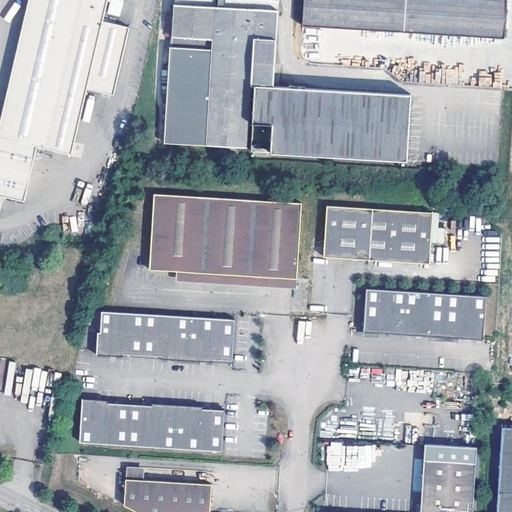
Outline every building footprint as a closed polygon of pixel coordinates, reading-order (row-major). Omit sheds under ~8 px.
[(28,0),(0,125),(0,210),(1,211),(5,195),(26,200),(39,145),(74,153),(92,78),(117,84),(130,27),(105,21),(109,0),(123,0),(125,0),(124,0),(28,0)] [(174,0),(174,4),(278,11),(278,0),(174,0)] [(304,0),(303,26),(506,39),(508,0),(304,0)] [(164,142),(249,148),(248,150),(408,157),(411,91),(274,84),(278,11),(174,4),(173,46),(170,46),(164,142)] [(371,49),(371,55),(386,56),(387,43),(397,44),(398,33),(366,31),(365,49),(371,49)] [(301,205),(153,196),(149,256),(177,258),(176,274),(271,278),(296,280),(301,205)] [(432,210),(326,205),(322,256),(429,262),(432,210)] [(148,272),(176,274),(177,258),(149,256),(148,272)] [(271,278),(176,274),(175,284),(295,290),(296,280),(271,278)] [(485,296),(365,288),(362,332),(482,340),(485,296)] [(234,321),(101,313),(100,334),(97,334),(96,357),(122,358),(122,356),(161,358),(161,361),(212,364),(213,361),(232,362),(234,321)] [(203,407),(152,404),(151,407),(108,404),(108,401),(82,400),(80,444),(222,452),(225,411),(203,410),(203,407)] [(511,511),(511,427),(503,427),(497,511),(511,511)] [(473,511),(477,463),(425,460),(421,511),(473,511)] [(144,468),(129,467),(128,479),(144,480),(144,468)] [(144,480),(128,479),(126,511),(232,511),(233,511),(229,511),(224,511),(223,511),(213,511),(215,484),(144,480)]
